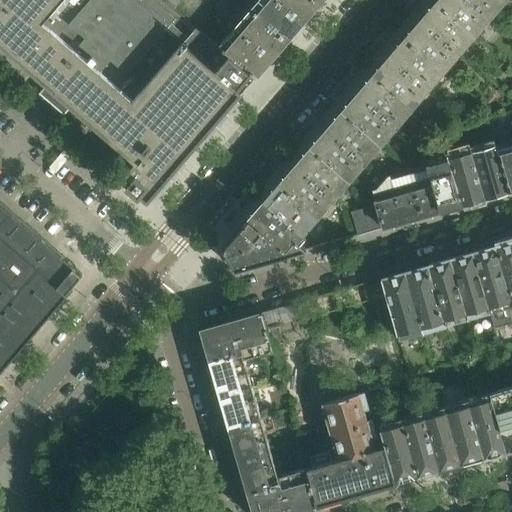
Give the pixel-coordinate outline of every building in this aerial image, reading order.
[(255,75),(220,45),(219,46),(197,27),(187,38),(171,25),(177,19),(154,0),(0,0),(0,44),(47,85),(40,93),(65,115),(72,107),(136,162),(122,179),(129,185),(126,188),(138,198),(141,196),(148,202),(256,76),(255,75)] [(182,0),(165,0),(176,9),(182,0)] [(303,22),(277,0),(258,0),(251,9),(287,40),(303,22)] [(320,3),(316,0),(277,0),(303,22),(320,3)] [(438,0),(423,18),(460,50),(467,42),(463,39),(472,29),(438,0)] [(474,0),(438,0),(472,29),(479,20),(483,23),(491,14),(474,0)] [(474,0),(491,14),(498,6),(495,3),(496,0),(474,0)] [(251,9),(228,35),(220,45),(255,75),(256,76),(287,40),(251,9)] [(423,18),(407,37),(441,66),(449,57),(452,60),(460,50),(423,18)] [(407,37),(390,56),(428,88),(435,80),(431,77),(441,66),(407,37)] [(390,56),(375,73),(409,103),(417,94),(421,97),(428,88),(390,56)] [(375,73),(359,91),(397,124),(404,116),(400,113),(409,103),(375,73)] [(359,91),(343,110),(377,139),(386,129),(390,133),(397,124),(359,91)] [(343,110),(328,128),(366,161),(374,152),(370,148),(377,139),(343,110)] [(506,139),(511,137),(511,122),(502,126),(506,139)] [(328,128),(312,146),(346,175),(355,166),(359,169),(366,161),(328,128)] [(443,145),(440,135),(428,139),(431,149),(443,145)] [(511,145),(497,149),(509,192),(511,190),(511,145)] [(312,146),(297,163),(335,196),(342,188),(338,185),(346,175),(312,146)] [(496,147),(473,153),(486,198),(509,192),(497,149),(496,147)] [(473,153),(451,159),(464,205),(486,198),(473,153)] [(429,161),(430,165),(443,211),(464,205),(451,159),(449,156),(429,161)] [(297,163),(282,181),(316,211),(324,201),(327,205),(335,196),(297,163)] [(430,165),(412,170),(424,216),(443,211),(430,165)] [(382,166),(378,171),(387,179),(389,177),(391,176),(392,175),(382,166)] [(412,170),(392,175),(391,176),(404,222),(424,216),(412,170)] [(387,179),(378,171),(375,175),(383,183),(387,179)] [(387,179),(383,183),(375,192),(378,205),(380,204),(387,227),(404,222),(391,176),(389,177),(387,179)] [(282,181),(265,201),(302,234),(310,225),(306,222),(316,211),(282,181)] [(365,203),(366,208),(378,205),(375,192),(365,203)] [(81,271),(0,201),(0,372),(82,278),(82,277),(83,276),(83,275),(83,274),(83,273),(82,272),(81,271)] [(265,201),(249,219),(290,254),(306,250),(296,241),(302,234),(265,201)] [(380,204),(378,205),(366,208),(373,231),(387,227),(380,204)] [(373,231),(366,208),(352,212),(359,235),(373,231)] [(249,219),(223,249),(236,270),(290,254),(249,219)] [(511,240),(498,245),(511,294),(511,240)] [(511,294),(498,245),(476,251),(491,305),(504,302),(505,307),(511,304),(511,294)] [(476,251),(453,258),(468,312),(483,308),(484,313),(492,310),(491,305),(476,251)] [(453,258),(430,264),(446,318),(460,314),(462,319),(470,317),(468,312),(453,258)] [(407,271),(423,328),(424,333),(433,330),(431,326),(447,322),(446,318),(430,264),(407,271)] [(423,328),(407,271),(381,278),(399,339),(412,336),(410,332),(423,328)] [(232,321),(242,352),(243,358),(245,358),(273,350),(262,312),(232,321)] [(232,321),(202,330),(212,361),(242,352),(232,321)] [(279,325),(268,329),(274,349),(285,346),(279,325)] [(242,352),(212,361),(221,393),(252,384),(245,358),(243,358),(242,352)] [(252,384),(221,393),(230,425),(262,416),(252,384)] [(511,449),(511,390),(501,394),(500,389),(499,389),(491,391),(492,396),(508,451),(511,449)] [(339,459),(308,468),(307,468),(306,468),(317,506),(396,483),(385,445),(375,448),(372,437),(377,436),(372,419),(367,420),(364,409),(369,407),(365,392),(360,393),(323,403),(323,404),(339,459)] [(478,395),(468,398),(485,457),(508,451),(492,396),(479,400),(478,395)] [(462,405),(449,409),(464,463),(485,457),(468,398),(460,400),(462,405)] [(435,407),(425,410),(442,470),(464,463),(449,409),(436,413),(435,407)] [(416,418),(404,422),(419,476),(442,470),(425,410),(415,413),(416,418)] [(262,416),(230,425),(240,458),(271,448),(262,416)] [(378,424),(385,445),(396,483),(419,476),(404,422),(389,426),(387,421),(378,424)] [(271,448),(240,458),(249,491),(279,482),(277,476),(279,476),(271,448)] [(306,468),(279,476),(277,476),(279,482),(287,511),(294,511),(317,506),(306,468)] [(287,511),(279,482),(249,491),(255,511),(287,511)]
